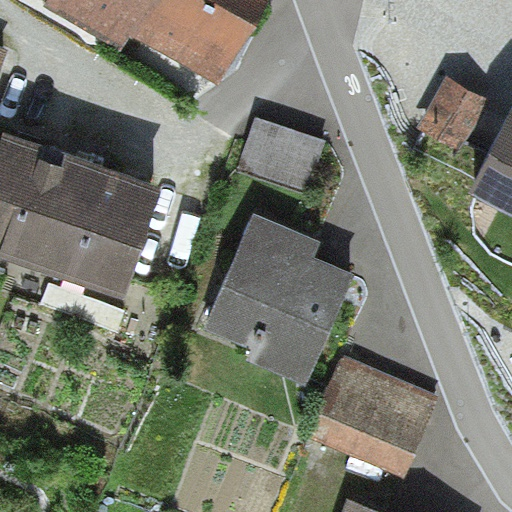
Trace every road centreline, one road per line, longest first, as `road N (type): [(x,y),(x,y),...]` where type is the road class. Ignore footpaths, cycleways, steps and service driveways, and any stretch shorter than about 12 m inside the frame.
road 1 (residential): [(317,0),(465,393),(511,479)]
road 2 (residential): [(376,0),(396,1),(511,62)]
